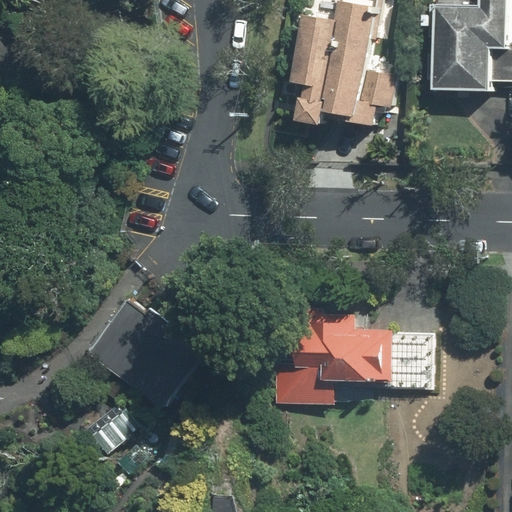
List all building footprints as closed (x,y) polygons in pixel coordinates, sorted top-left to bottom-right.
[(425,28),(437,29),(435,92),(473,93),(472,104),(499,105),(499,84),(511,84),(511,0),(482,0),(482,9),(425,7),(425,28)] [(339,21),(308,15),(295,84),(305,86),(298,125),(325,130),(327,124),(378,134),(382,113),(395,116),(402,78),(372,73),(383,11),(343,3),(339,21)] [(228,303),(177,265),(113,349),(164,387),(228,303)] [(282,310),(279,408),(340,409),(340,391),(437,394),(439,335),(359,333),(359,318),(327,317),(327,311),(282,310)] [(123,400),(89,428),(131,478),(154,459),(136,438),(147,429),(123,400)] [(240,511),(235,499),(218,498),(217,511),(240,511)]
